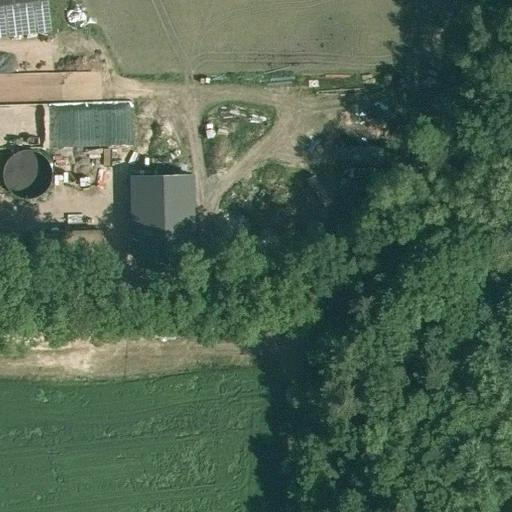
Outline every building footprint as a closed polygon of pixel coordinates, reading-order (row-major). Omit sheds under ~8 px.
[(46,0),(0,0),(0,35),(51,29),(46,0)] [(305,112),(397,112),(397,95),(305,95),(305,112)] [(131,144),(130,103),(39,106),(40,147),(131,144)] [(357,113),(354,137),(385,141),(388,117),(357,113)] [(0,194),(40,195),(40,154),(0,153),(0,194)] [(188,172),(128,174),(131,258),(190,256),(188,172)] [(28,234),(28,260),(102,260),(101,233),(28,234)]
